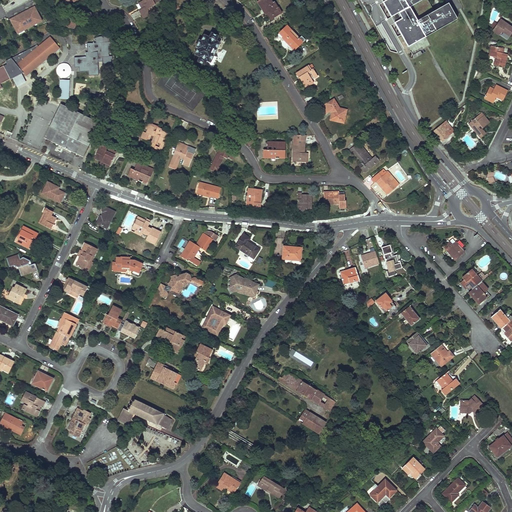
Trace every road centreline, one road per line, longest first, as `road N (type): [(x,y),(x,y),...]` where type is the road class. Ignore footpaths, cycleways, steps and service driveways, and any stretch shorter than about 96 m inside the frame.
road 1 (residential): [(102,0),(128,21),(154,101),(234,139),(262,176),(348,178)]
road 2 (residential): [(181,464),(247,358),(330,249)]
road 3 (tertiary): [(333,225),(183,215),(97,183)]
road 4 (primary): [(471,191),(401,98),(347,0)]
road 5 (primary): [(329,0),(440,186)]
road 6 (residential): [(348,178),(265,43),(226,0)]
road 7 (residential): [(16,344),(97,183)]
road 8 (residential): [(389,220),(493,343)]
road 9 (residential): [(70,381),(109,392),(121,363),(93,347),(73,375)]
